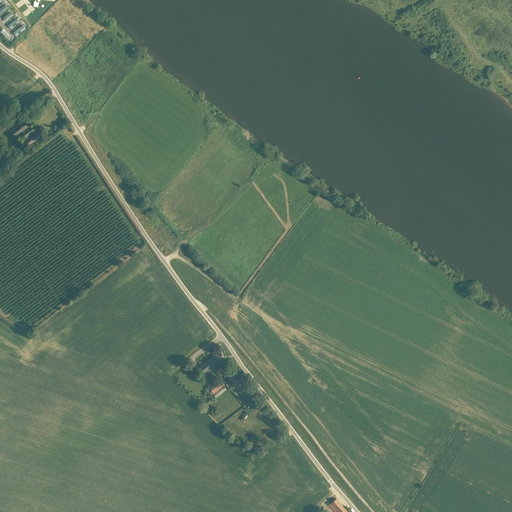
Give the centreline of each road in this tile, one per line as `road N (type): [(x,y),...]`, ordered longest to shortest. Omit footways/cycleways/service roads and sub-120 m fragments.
road 1 (unclassified): [(220,337),(49,82),(0,44)]
road 2 (track): [(194,302),(204,304),(373,511)]
road 3 (unclassified): [(355,511),(220,337)]
